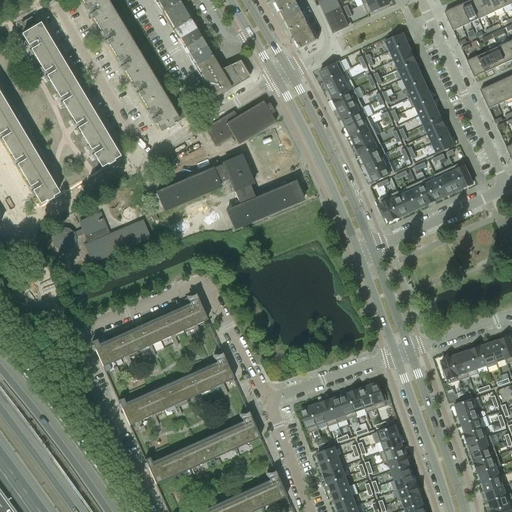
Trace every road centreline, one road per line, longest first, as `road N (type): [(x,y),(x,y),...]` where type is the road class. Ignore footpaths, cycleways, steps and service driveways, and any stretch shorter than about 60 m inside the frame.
road 1 (residential): [(268,401),(200,284),(70,339)]
road 2 (residential): [(506,187),(420,0)]
road 3 (tertiary): [(370,249),(289,70)]
road 4 (tertiary): [(276,77),(359,253)]
road 5 (residential): [(151,511),(70,339)]
road 6 (residential): [(144,157),(50,0)]
road 7 (motorway): [(109,511),(0,370)]
road 8 (tertiary): [(465,511),(406,349)]
road 9 (tertiary): [(395,352),(449,511)]
road 10 (residential): [(370,249),(506,187)]
road 11 (residential): [(23,227),(144,157)]
road 12 (residential): [(268,401),(395,352)]
road 13 (residential): [(213,115),(142,0)]
road 14 (motorway): [(74,511),(0,407)]
road 15 (residential): [(70,339),(23,227)]
